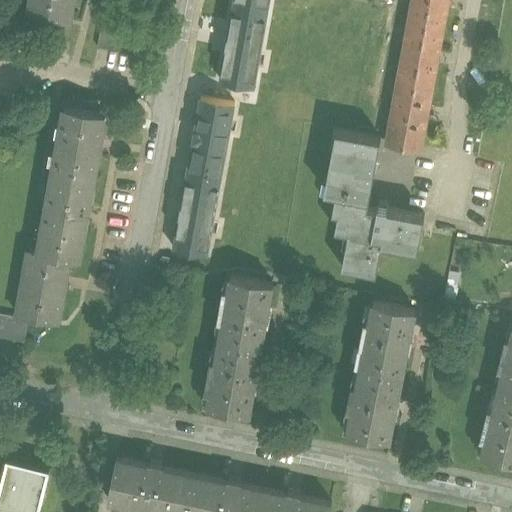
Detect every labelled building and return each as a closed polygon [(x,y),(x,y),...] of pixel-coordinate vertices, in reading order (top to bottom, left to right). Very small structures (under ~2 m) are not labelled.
[(74,0),(31,0),(30,10),(71,17),(74,0)] [(236,0),(222,79),(257,84),(272,0),(236,0)] [(413,0),(387,142),(423,149),(450,0),(413,0)] [(147,34),(103,25),(99,46),(143,55),(147,34)] [(238,101),(203,95),(176,246),(211,252),(238,101)] [(108,113),(66,106),(60,142),(101,149),(108,113)] [(382,138),(337,130),(326,192),(338,194),(334,213),(339,214),(336,231),(349,234),(342,268),(377,275),(383,243),(420,250),(427,215),(379,206),(379,208),(370,207),(382,138)] [(101,149),(60,142),(53,179),(95,186),(101,149)] [(95,186),(53,179),(47,214),(89,221),(95,186)] [(89,221),(47,214),(41,249),(73,255),(82,257),(89,221)] [(41,249),(31,248),(26,279),(67,287),(73,255),(41,249)] [(274,282),(232,276),(230,290),(226,289),(221,318),(224,319),(218,361),(214,361),(208,390),(213,391),(210,406),(252,413),(257,387),(258,387),(260,375),(259,375),(268,321),(270,321),(272,309),(270,309),(274,282)] [(67,287),(26,279),(20,312),(61,319),(67,287)] [(416,310),(374,301),(370,322),(366,321),(362,344),(366,345),(358,386),(354,385),(350,407),(354,408),(350,431),(391,439),(397,412),(398,412),(401,400),(399,400),(409,348),(411,348),(413,336),(411,335),(416,310)] [(31,317),(0,311),(0,336),(27,341),(31,317)] [(511,335),(511,339),(507,338),(500,367),(504,368),(493,409),(490,408),(483,436),(486,437),(482,453),(511,460),(511,335)] [(8,456),(0,488),(0,511),(38,511),(50,466),(8,456)] [(163,463),(151,460),(150,463),(120,456),(111,498),(136,503),(135,507),(153,511),(154,507),(176,511),(188,511),(197,473),(163,465),(163,463)] [(288,492),(241,482),(242,480),(230,477),(229,480),(197,473),(188,511),(331,511),(333,502),(300,495),(300,492),(288,490),(288,492)]
